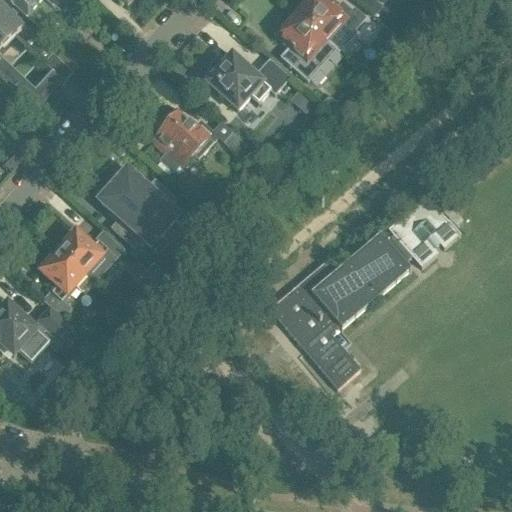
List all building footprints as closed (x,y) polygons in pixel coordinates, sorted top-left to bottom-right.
[(60,19),(38,0),(2,0),(6,3),(13,10),(13,9),(47,39),(63,22),(60,19)] [(38,0),(60,19),(63,22),(85,43),(93,35),(85,27),(54,0),(52,0),(51,0),(38,0)] [(118,0),(128,9),(135,0),(118,0)] [(337,13),(322,0),(311,0),(297,17),(329,45),(340,55),(357,36),(354,34),(365,22),(355,12),(352,15),(342,7),(337,13)] [(381,10),(369,0),(361,0),(357,5),(373,19),(381,10)] [(58,62),(24,28),(20,32),(0,12),(0,85),(11,97),(12,96),(34,119),(73,77),(71,76),(58,62)] [(340,55),(329,45),(297,17),(276,40),(290,52),(281,62),(309,86),(337,54),(339,56),(340,55)] [(207,87),(239,116),(251,102),(258,108),(270,95),(275,99),(290,82),(269,63),(255,79),(232,59),(230,61),(227,59),(220,68),(222,70),(207,87)] [(367,82),(372,76),(362,67),(357,72),(367,82)] [(338,107),(329,98),(322,105),(330,114),(338,107)] [(222,146),(231,136),(222,128),(213,137),(202,126),(195,134),(178,119),(154,146),(166,157),(158,165),(173,178),(180,170),(183,172),(194,160),(198,164),(210,150),(218,142),(222,146)] [(31,139),(36,134),(36,128),(32,123),(24,122),(19,127),(19,134),(24,139),(31,139)] [(231,136),(222,146),(239,161),(249,151),(231,136)] [(5,168),(12,175),(23,163),(16,157),(5,168)] [(116,225),(111,232),(133,252),(142,242),(151,250),(177,221),(168,213),(177,203),(154,183),(146,193),(127,176),(101,206),(111,215),(108,218),(116,225)] [(448,227),(438,216),(439,215),(427,201),(411,215),(405,220),(388,233),(394,240),(387,246),(381,239),(335,278),(325,267),(270,314),(338,394),(361,374),(332,340),(341,333),(342,334),(411,275),(406,268),(412,263),(421,273),(438,259),(435,255),(441,250),(444,254),(460,240),(448,226),(448,227)] [(96,244),(98,245),(92,252),(76,237),(70,244),(68,242),(57,253),(87,280),(92,284),(94,286),(123,253),(104,236),(96,244)] [(82,296),(92,284),(87,280),(57,253),(45,267),(47,269),(41,277),(56,291),(51,296),(50,295),(42,304),(63,322),(72,312),(62,304),(75,290),(82,296)] [(168,279),(154,266),(147,275),(161,287),(168,279)] [(160,287),(153,280),(144,289),(152,296),(160,287)] [(55,347),(39,332),(36,335),(7,309),(0,317),(0,348),(1,347),(15,360),(19,356),(31,367),(48,348),(58,356),(65,349),(67,351),(79,338),(70,330),(55,347)] [(55,347),(70,330),(50,312),(39,325),(42,328),(39,332),(55,347)] [(52,388),(43,398),(53,407),(62,397),(52,388)] [(402,457),(382,474),(410,498),(429,487),(402,457)]
